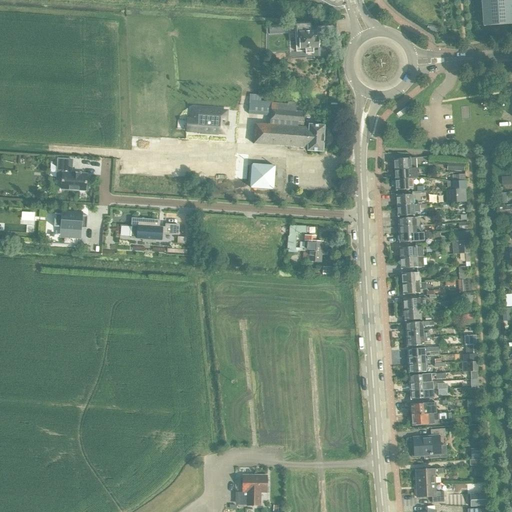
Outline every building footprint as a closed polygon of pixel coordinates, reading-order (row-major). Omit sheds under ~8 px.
[(511,23),(511,0),(480,0),(483,26),(511,23)] [(310,24),(294,25),(296,52),(305,51),(306,54),(313,53),(313,48),(318,48),(318,47),(320,45),(320,41),(318,39),(318,38),(317,38),(317,32),(310,32),(310,24)] [(250,94),(249,111),(270,112),(270,124),(255,123),(254,124),(253,144),(299,147),(300,148),(303,148),(304,148),(307,148),(307,151),(322,152),(324,126),(309,125),(309,128),(303,128),(304,112),(296,112),(296,103),(287,103),(287,104),(271,103),(271,102),(260,101),(261,95),(250,94)] [(192,111),(191,130),(200,131),(200,133),(217,135),(218,132),(225,132),(225,128),(224,128),(224,124),(225,124),(226,113),(216,112),(216,110),(202,109),(202,111),(192,111)] [(416,158),(394,159),(394,170),(416,169),(416,158)] [(57,168),(56,178),(61,179),(60,189),(87,191),(88,182),(86,182),(87,175),(80,174),(80,173),(71,172),(71,174),(69,174),(69,168),(71,169),(72,160),(57,159),(57,168)] [(394,170),(395,180),(411,179),(417,178),(416,169),(394,170)] [(511,177),(502,178),(502,185),(511,184),(511,177)] [(411,190),(411,179),(395,180),(396,191),(411,190)] [(454,190),(463,189),(466,189),(465,181),(456,182),(453,182),(453,190),(454,190)] [(465,190),(449,191),(449,203),(466,202),(466,201),(465,190)] [(396,195),(397,206),(412,205),(412,194),(396,195)] [(397,216),(413,215),(413,212),(419,212),(419,204),(412,205),(397,206),(397,216)] [(54,227),(78,228),(87,229),(88,216),(82,215),(83,212),(61,210),(61,214),(54,214),(54,227)] [(417,217),(398,219),(398,226),(418,225),(417,217)] [(162,234),(178,235),(178,225),(165,225),(165,228),(158,227),(159,221),(132,219),(131,224),(131,227),(132,227),(131,239),(142,240),(142,242),(155,243),(155,241),(161,241),(162,234)] [(418,225),(398,226),(399,234),(418,233),(418,229),(421,229),(420,225),(418,226),(418,225)] [(287,247),(287,249),(288,249),(287,251),(296,251),(296,249),(295,249),(296,237),(298,237),(298,233),(306,233),(306,226),(291,226),(289,226),(289,235),(288,235),(287,247)] [(418,233),(399,234),(399,243),(400,243),(421,241),(423,241),(423,237),(423,233),(418,233)] [(304,251),(321,252),(322,242),(315,242),(316,236),(305,235),(304,242),(305,242),(304,251)] [(469,253),(468,241),(452,242),(453,254),(465,253),(469,253)] [(400,248),(400,258),(422,256),(422,246),(415,247),(400,248)] [(401,269),(417,268),(423,267),(422,256),(400,258),(401,269)] [(416,272),(401,274),(402,284),(417,283),(421,283),(420,278),(417,275),(416,272)] [(458,280),(459,292),(471,292),(470,287),(470,279),(458,280)] [(417,283),(402,284),(403,294),(418,293),(418,290),(425,289),(424,283),(421,283),(417,283)] [(465,306),(473,305),(472,300),(473,300),(472,292),(462,294),(462,301),(464,300),(465,306)] [(403,300),(404,310),(419,309),(419,299),(403,300)] [(404,310),(405,321),(420,320),(419,309),(404,310)] [(472,310),(462,311),(463,319),(472,318),(472,310)] [(441,312),(431,313),(431,315),(431,320),(441,320),(441,312)] [(424,322),(405,323),(405,331),(422,330),(422,326),(424,326),(429,326),(429,321),(424,322)] [(405,331),(406,339),(425,337),(429,337),(429,333),(423,333),(422,330),(405,331)] [(406,347),(424,346),(423,342),(430,341),(429,337),(425,337),(406,339),(406,347)] [(406,349),(407,357),(424,356),(424,353),(440,352),(439,347),(426,348),(406,349)] [(407,357),(408,365),(427,364),(427,360),(425,360),(424,356),(407,357)] [(477,362),(467,362),(467,372),(477,371),(477,362)] [(408,365),(408,373),(425,371),(431,371),(431,365),(427,366),(427,364),(408,365)] [(435,374),(408,376),(409,384),(431,382),(430,377),(435,376),(436,379),(444,379),(446,379),(445,374),(443,374),(435,374)] [(431,382),(409,384),(409,392),(433,390),(432,382),(431,382)] [(433,390),(409,392),(410,400),(427,398),(433,398),(433,390)] [(478,400),(470,400),(470,412),(478,412),(478,400)] [(426,403),(410,404),(411,415),(427,414),(433,414),(436,413),(435,403),(426,403)] [(427,414),(411,415),(412,426),(428,425),(434,424),(433,414),(427,414)] [(440,455),(439,436),(445,436),(444,429),(430,430),(430,436),(413,438),(414,457),(440,455)] [(482,449),(471,450),(471,459),(483,459),(482,449)] [(415,470),(416,484),(435,484),(434,474),(442,474),(442,469),(415,470)] [(243,485),(243,492),(247,492),(247,505),(260,505),(260,496),(259,496),(259,492),(266,492),(266,476),(243,476),(243,478),(240,479),(240,484),(243,485)] [(416,497),(431,497),(432,503),(444,502),(443,491),(435,492),(435,484),(416,484),(416,497)] [(486,493),(470,494),(470,507),(486,506),(486,493)]
